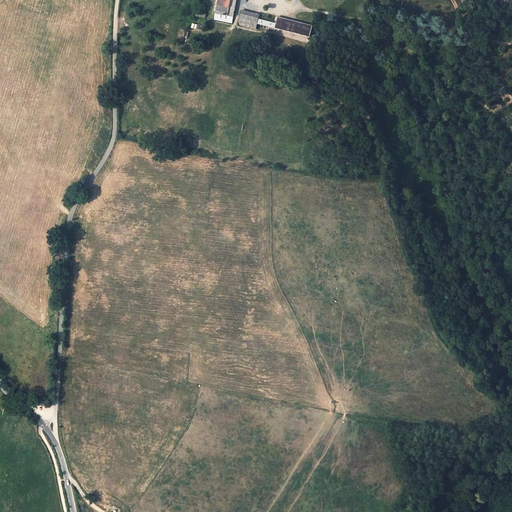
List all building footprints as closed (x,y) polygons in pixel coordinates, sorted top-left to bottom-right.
[(218,0),(215,13),(233,16),(236,0),(218,0)] [(242,10),(240,17),(258,22),(258,19),(259,14),(242,10)] [(232,22),(233,16),(215,13),(214,19),(232,22)] [(257,23),(275,28),(276,23),(258,19),(258,22),(240,17),(239,21),(240,25),(256,29),(257,23)] [(276,23),(275,28),(310,36),(313,26),(277,17),(276,23)]
